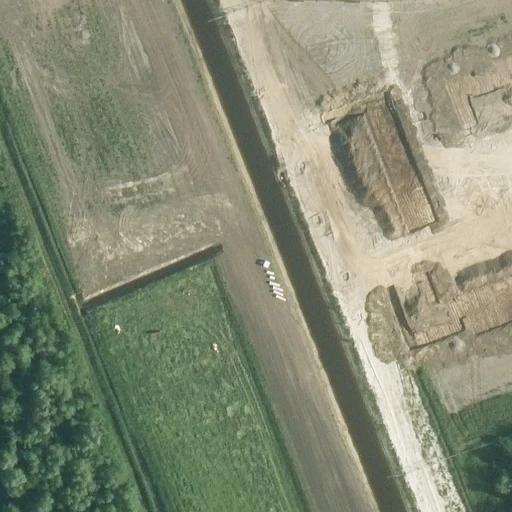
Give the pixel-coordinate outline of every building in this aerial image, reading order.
[(502,73),(487,79),(501,115),(511,110),(511,63),(501,68),(502,73)] [(469,81),(453,87),(472,136),(488,129),(485,121),(501,115),(487,79),(471,85),(469,81)] [(384,99),(374,103),(377,112),(388,108),(384,99)] [(374,103),(363,107),(364,108),(367,116),(375,113),(377,112),(374,103)] [(377,112),(375,113),(379,121),(391,117),(388,108),(377,112)] [(349,113),(339,117),(342,126),(344,125),(352,122),(352,121),(349,114),(349,113)] [(367,116),(359,118),(363,128),(379,121),(375,113),(367,116)] [(339,117),(328,121),(332,130),(342,126),(339,117)] [(379,121),(363,128),(372,150),(400,139),(391,117),(379,121)] [(352,122),(344,125),(347,134),(363,128),(359,118),(352,121),(352,122)] [(342,126),(332,130),(335,139),(347,134),(344,125),(342,126)] [(347,134),(335,139),(344,161),(372,150),(363,128),(347,134)] [(400,139),(372,150),(380,172),(408,161),(400,139)] [(372,150),(344,161),(352,183),(380,172),(372,150)] [(408,161),(380,172),(389,195),(417,184),(408,161)] [(380,172),(352,183),(362,207),(372,202),(372,201),(389,195),(380,172)] [(389,195),(372,201),(372,202),(378,218),(424,201),(417,184),(389,195)] [(424,201),(378,218),(385,236),(431,218),(424,201)] [(511,267),(501,272),(511,299),(511,267)] [(511,299),(501,272),(482,279),(497,316),(511,310),(511,299)] [(423,279),(392,291),(401,313),(407,310),(411,320),(404,323),(413,345),(451,330),(442,308),(436,311),(423,279)] [(482,279),(461,287),(477,330),(499,322),(497,316),(482,279)] [(511,355),(509,348),(498,353),(501,360),(511,355)]
